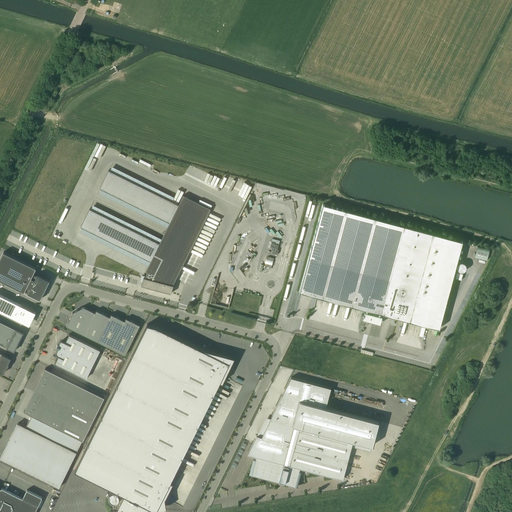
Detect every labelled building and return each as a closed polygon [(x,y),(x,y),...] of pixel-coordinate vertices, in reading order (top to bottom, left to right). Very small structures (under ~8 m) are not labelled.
[(87,171),(86,170),(87,167),(89,167),(91,163),(88,162),(82,173),(85,174),(87,171)] [(89,208),(80,227),(150,261),(146,271),(148,272),(145,277),(143,277),(141,285),(170,293),(171,293),(173,285),(172,285),(172,284),(173,284),(210,208),(183,195),(178,204),(108,170),(100,188),(169,223),(159,243),(89,208)] [(299,291),(366,309),(368,309),(379,312),(381,313),(439,328),(462,241),(323,203),(299,291)] [(270,247),(273,248),(272,253),(277,254),(279,249),(277,249),(279,244),(275,243),(275,242),(271,241),(270,247)] [(478,246),(475,257),(487,260),(490,250),(478,246)] [(36,268),(3,252),(0,258),(0,279),(24,292),(25,291),(28,293),(40,300),(49,280),(37,274),(37,275),(33,273),(36,268)] [(265,266),(271,268),(274,258),(268,256),(265,266)] [(457,272),(455,278),(461,280),(463,274),(457,272)] [(94,278),(92,284),(104,287),(106,281),(94,278)] [(34,312),(35,311),(22,305),(0,294),(0,309),(15,317),(16,315),(17,315),(17,316),(29,322),(34,312),(35,313),(36,312),(34,312)] [(69,327),(84,335),(95,312),(84,307),(73,312),(66,326),(69,327)] [(368,309),(366,309),(365,312),(364,311),(364,313),(363,313),(363,314),(362,314),(361,316),(363,316),(362,317),(363,317),(362,319),(380,324),(382,316),(380,316),(381,313),(379,312),(378,315),(367,312),(368,309)] [(95,312),(84,335),(98,341),(110,317),(96,310),(95,312)] [(98,341),(111,348),(125,321),(111,314),(110,317),(98,341)] [(126,318),(125,321),(111,348),(125,355),(138,328),(140,325),(126,318)] [(23,333),(0,321),(0,343),(14,351),(23,333)] [(156,326),(147,324),(75,470),(117,491),(116,493),(115,492),(114,492),(113,492),(112,492),(111,493),(110,494),(109,495),(109,496),(109,497),(109,499),(111,510),(111,511),(112,511),(140,511),(154,510),(156,511),(156,509),(166,508),(165,498),(173,482),(170,481),(220,381),(222,382),(234,357),(202,348),(202,349),(156,326)] [(69,334),(65,342),(62,341),(61,341),(60,341),(60,342),(58,346),(57,345),(56,347),(59,348),(57,352),(57,353),(57,354),(58,354),(59,355),(55,363),(86,378),(100,350),(69,334)] [(0,371),(1,372),(2,373),(3,373),(10,358),(8,357),(7,356),(5,356),(6,356),(0,352),(0,371)] [(46,369),(38,385),(43,388),(38,398),(33,395),(25,411),(24,411),(32,415),(26,427),(76,452),(82,440),(83,440),(93,419),(104,397),(45,368),(45,369),(46,369)] [(331,388),(291,377),(262,436),(257,435),(247,454),(256,456),(255,459),(253,458),(249,473),(280,481),(280,480),(285,482),(284,482),(297,486),(301,471),(299,471),(300,468),(343,479),(351,446),(370,451),(372,446),(379,421),(326,407),(331,388)] [(26,427),(18,423),(13,432),(10,439),(9,438),(7,442),(8,443),(5,449),(0,459),(59,488),(76,452),(26,427)] [(196,473),(198,475),(210,452),(209,447),(208,446),(206,449),(205,448),(198,449),(199,451),(197,455),(192,456),(196,458),(195,461),(195,462),(194,463),(195,465),(194,466),(196,473)] [(0,511),(34,511),(42,497),(27,490),(23,498),(2,488),(1,489),(0,488),(0,511)]
